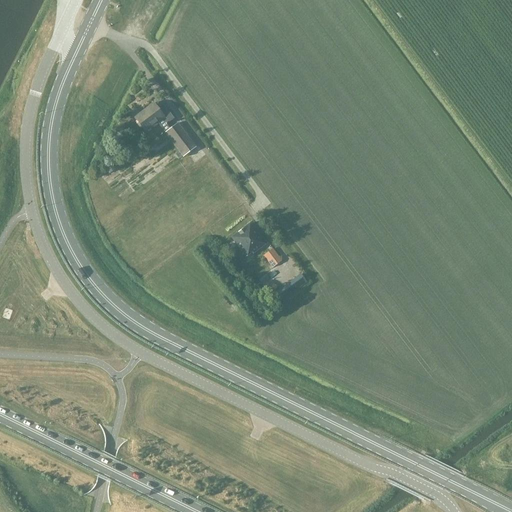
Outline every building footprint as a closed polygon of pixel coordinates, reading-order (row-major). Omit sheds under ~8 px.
[(157,124),(161,120),(165,125),(173,118),(165,108),(160,112),(153,103),(145,109),(146,109),(134,119),(144,133),(157,124)] [(182,157),(195,147),(177,123),(163,133),(182,157)] [(251,252),(252,254),(264,244),(248,223),(230,237),(245,257),(251,252)] [(272,268),(281,261),(271,248),(262,256),(272,268)] [(299,274),(293,278),(299,286),(305,282),(299,274)] [(281,287),(274,292),(280,300),(287,295),(281,287)]
